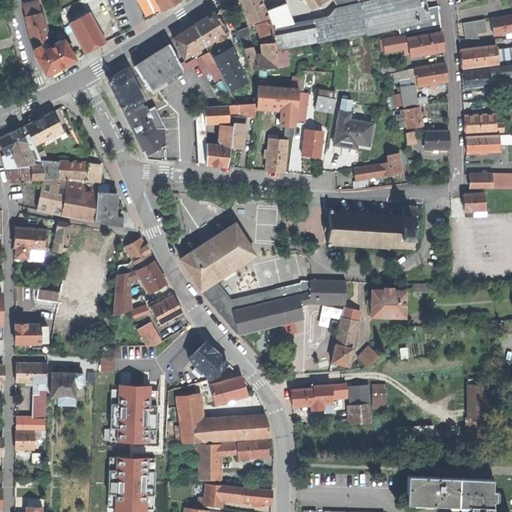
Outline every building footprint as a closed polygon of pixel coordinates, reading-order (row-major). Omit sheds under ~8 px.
[(180,0),(157,0),(162,11),(170,7),(181,1),(180,0)] [(237,31),(249,69),(277,70),(271,28),(268,15),(267,16),(259,0),(239,0),(250,23),(255,21),(262,43),(262,44),(264,56),(255,58),(251,47),(246,28),(237,31)] [(323,3),(327,0),(306,0),(312,10),(321,4),(322,5),(324,4),(323,3)] [(427,3),(425,0),(371,0),(359,3),(367,34),(406,25),(408,32),(429,28),(427,21),(430,20),(428,8),(427,3)] [(23,5),(26,16),(41,12),(38,1),(23,5)] [(271,28),(273,28),(275,50),(316,42),(332,40),(366,34),(358,3),(335,8),(327,17),(292,24),(285,4),(267,11),(268,15),(271,28)] [(438,6),(428,8),(430,20),(432,28),(441,27),(438,6)] [(41,12),(26,16),(34,48),(47,42),(48,41),(41,12)] [(97,47),(105,43),(89,13),(69,23),(86,53),(97,47)] [(210,16),(194,26),(205,46),(214,40),(216,43),(225,37),(223,35),(228,31),(219,17),(217,18),(214,13),(210,16)] [(494,36),(511,32),(511,16),(491,20),(493,28),(494,36)] [(485,19),(462,22),(465,38),(478,39),(477,34),(487,32),(485,19)] [(173,39),(183,59),(192,54),(193,56),(202,50),(200,48),(205,46),(194,26),(183,33),(173,39)] [(441,31),(407,38),(406,35),(383,39),(384,51),(408,46),(410,57),(438,51),(444,50),(441,31)] [(48,49),(36,56),(45,73),(50,74),(61,68),(75,60),(63,40),(48,49)] [(47,42),(34,48),(36,56),(48,49),(47,42)] [(158,84),(160,87),(172,80),(170,77),(181,69),(168,44),(146,58),(133,67),(148,90),(158,84)] [(463,68),(499,64),(498,50),(497,46),(461,50),(462,59),(463,68)] [(499,67),(511,65),(511,48),(498,50),(499,64),(499,67)] [(215,49),(208,53),(214,63),(215,65),(222,62),(219,56),(215,49)] [(214,63),(208,53),(202,57),(207,67),(214,63)] [(225,53),(219,56),(222,62),(228,59),(225,53)] [(414,68),(409,69),(410,77),(416,76),(417,86),(441,82),(447,81),(445,62),(414,68)] [(383,74),(395,71),(394,64),(381,67),(383,74)] [(511,65),(489,68),(489,69),(463,73),(464,81),(465,88),(492,86),(511,80),(511,65)] [(132,128),(148,119),(140,102),(141,101),(143,101),(127,68),(117,75),(112,78),(110,82),(114,93),(132,128)] [(285,137),(293,137),(295,122),(299,92),(299,85),(300,78),(294,77),(293,90),(258,87),(257,108),(287,109),(285,137)] [(412,79),(410,79),(411,85),(400,87),(403,105),(417,103),(412,79)] [(308,93),(299,92),(295,122),(304,123),(308,93)] [(318,95),(317,102),(334,105),(335,99),(318,95)] [(156,128),(164,128),(158,115),(155,107),(149,111),(147,106),(144,107),(141,101),(140,102),(148,119),(150,118),(156,128)] [(332,113),(334,105),(317,102),(315,109),(332,113)] [(230,147),(232,147),(233,133),(235,133),(236,124),(237,124),(238,116),(229,116),(229,113),(256,111),(256,104),(229,105),(229,106),(202,108),(203,111),(204,121),(221,121),(219,145),(206,143),(206,158),(198,158),(198,164),(211,165),(227,167),(230,147)] [(421,117),(418,107),(400,111),(401,115),(397,116),(398,123),(406,121),(408,130),(423,126),(421,117)] [(195,112),(198,158),(206,158),(206,143),(206,133),(204,121),(203,111),(195,112)] [(339,111),(338,117),(348,119),(349,113),(339,111)] [(37,153),(44,150),(40,142),(62,131),(51,112),(47,114),(25,126),(37,153)] [(466,133),(503,131),(503,123),(496,123),(496,114),(465,115),(466,123),(466,133)] [(352,143),(368,145),(372,124),(348,119),(338,117),(333,144),(340,145),(351,147),(352,143)] [(150,118),(148,119),(132,128),(147,159),(166,161),(164,128),(156,128),(150,118)] [(238,148),(242,149),(245,124),(237,124),(236,124),(235,133),(233,133),(232,147),(238,148)] [(31,180),(43,179),(44,179),(44,170),(43,166),(35,167),(26,146),(24,145),(27,144),(19,129),(13,132),(0,138),(0,143),(6,155),(2,156),(6,170),(8,182),(31,180)] [(310,156),(319,157),(322,131),(304,130),(303,140),(303,146),(302,155),(310,156)] [(449,144),(449,130),(425,130),(425,149),(449,149),(449,144)] [(407,144),(416,143),(414,131),(405,133),(407,144)] [(511,134),(499,135),(499,144),(511,143),(511,134)] [(499,144),(499,135),(466,137),(466,144),(467,152),(499,151),(499,144)] [(284,173),(287,140),(269,138),(265,171),(269,171),(284,173)] [(408,162),(406,147),(398,150),(398,154),(387,155),(388,162),(357,168),(358,175),(358,180),(384,176),(401,172),(400,164),(408,162)] [(47,159),(44,150),(37,153),(41,161),(47,161),(47,159)] [(37,210),(94,221),(97,192),(98,183),(100,165),(88,163),(88,164),(85,164),(47,161),(41,161),(43,166),(44,170),(44,179),(43,179),(37,210)] [(472,189),(511,188),(511,174),(494,175),(472,175),(472,180),(472,189)] [(94,221),(122,226),(122,217),(111,216),(111,212),(115,212),(116,206),(117,194),(107,193),(106,196),(99,196),(99,192),(97,192),(94,221)] [(475,215),(486,214),(484,193),(464,194),(464,202),(465,210),(470,210),(470,212),(475,212),(475,215)] [(415,249),(413,246),(414,240),(417,240),(417,237),(414,237),(414,228),(418,228),(418,225),(415,225),(415,217),(417,217),(417,216),(415,216),(416,207),(410,206),(410,205),(409,205),(409,206),(404,206),(402,205),(400,207),(401,208),(391,207),(391,212),(389,212),(388,214),(368,213),(368,210),(366,210),(366,213),(343,212),(343,209),(341,209),(340,211),(332,211),(332,208),(330,208),(329,223),(325,222),(324,231),(329,231),(328,246),(330,246),(330,244),(387,247),(386,250),(389,250),(389,247),(411,248),(413,250),(415,249)] [(48,250),(48,255),(57,257),(58,252),(61,253),(63,243),(67,244),(71,223),(58,221),(56,229),(58,229),(54,251),(48,250)] [(190,276),(200,290),(214,281),(255,255),(234,224),(183,257),(180,259),(190,276)] [(28,259),(29,248),(44,250),(45,229),(27,228),(15,227),(14,247),(16,247),(15,257),(28,259)] [(124,267),(124,273),(136,271),(153,261),(147,249),(140,238),(125,246),(137,266),(134,268),(132,264),(124,267)] [(113,316),(131,309),(130,300),(148,292),(148,293),(166,283),(161,274),(153,261),(136,271),(124,273),(118,274),(113,316)] [(214,281),(200,290),(239,335),(303,320),(300,306),(310,304),(345,304),(346,282),(311,281),(311,284),(301,283),(299,284),(299,283),(279,287),(280,289),(282,299),(232,311),(216,291),(220,288),(214,281)] [(61,283),(60,292),(57,306),(56,314),(76,318),(78,305),(85,307),(89,288),(81,287),(61,283)] [(57,306),(60,292),(33,288),(32,293),(35,302),(40,307),(41,305),(50,307),(50,304),(57,306)] [(230,301),(220,288),(216,291),(232,311),(282,299),(280,289),(230,301)] [(371,316),(404,317),(405,292),(392,291),(392,289),(385,288),(385,291),(372,290),(372,303),(371,316)] [(150,308),(160,325),(182,313),(178,305),(172,295),(150,308)] [(134,317),(148,312),(145,305),(132,310),(134,317)] [(345,365),(349,362),(358,322),(342,319),(332,362),(345,365)] [(329,333),(336,334),(339,321),(332,320),(329,333)] [(41,343),(41,342),(40,325),(40,323),(31,324),(27,324),(15,324),(16,344),(41,343)] [(137,331),(141,338),(154,331),(150,324),(137,331)] [(156,346),(161,342),(154,331),(141,338),(146,346),(156,346)] [(198,367),(203,372),(211,379),(213,379),(227,364),(205,342),(189,358),(198,367)] [(358,358),(368,367),(368,368),(380,356),(370,347),(358,358)] [(101,371),(114,371),(115,357),(101,358),(101,371)] [(39,382),(46,383),(47,363),(16,363),(16,382),(29,382),(33,382),(39,382)] [(199,377),(201,374),(196,369),(193,371),(196,374),(199,377)] [(75,397),(75,383),(75,374),(75,373),(63,372),(52,372),(51,397),(75,397)] [(244,387),(240,376),(209,385),(215,404),(246,395),(244,387)] [(46,383),(39,382),(39,395),(33,395),(32,408),(32,417),(32,419),(44,419),(45,419),(46,383)] [(347,391),(346,384),(336,384),(331,385),(331,384),(313,385),(313,388),(291,389),(292,406),(303,405),(311,404),(311,409),(333,408),(332,394),(345,393),(347,391)] [(150,385),(119,385),(118,404),(110,403),(110,428),(117,428),(117,441),(148,442),(148,429),(156,429),(156,410),(156,405),(149,405),(149,391),(150,385)] [(368,385),(350,386),(352,417),(348,418),(348,423),(371,422),(368,385)] [(398,447),(493,447),(494,386),(468,386),(468,416),(468,445),(398,445),(398,447)] [(374,398),(386,397),(386,389),(373,390),(374,398)] [(202,426),(198,393),(177,396),(178,406),(168,408),(167,421),(179,419),(183,443),(204,441),(271,437),(267,419),(214,423),(202,426)] [(387,406),(386,397),(374,398),(374,406),(387,406)] [(44,429),(44,419),(32,419),(32,417),(15,417),(15,428),(44,429)] [(34,437),(34,431),(15,430),(15,449),(24,449),(34,449),(34,437)] [(199,479),(219,480),(219,453),(238,452),(238,459),(254,458),(269,457),(267,440),(241,443),(241,441),(226,442),(213,442),(213,445),(194,445),(195,456),(200,456),(199,479)] [(44,453),(32,453),(31,461),(44,462),(44,453)] [(131,457),(116,456),(116,470),(108,469),(107,494),(115,494),(114,511),(145,511),(146,509),(146,495),(154,495),(155,471),(147,470),(148,457),(131,457)] [(408,476),(407,503),(420,504),(471,506),(471,511),(491,511),(492,507),(493,507),(493,501),(495,501),(496,491),(492,491),(493,480),(408,476)] [(242,501),(243,487),(223,486),(216,485),(207,484),(204,505),(220,508),(221,498),(242,501)] [(243,487),(242,501),(253,502),(253,505),(256,505),(260,506),(260,503),(271,504),(272,490),(243,487)] [(154,509),(154,495),(146,495),(146,509),(154,509)]
